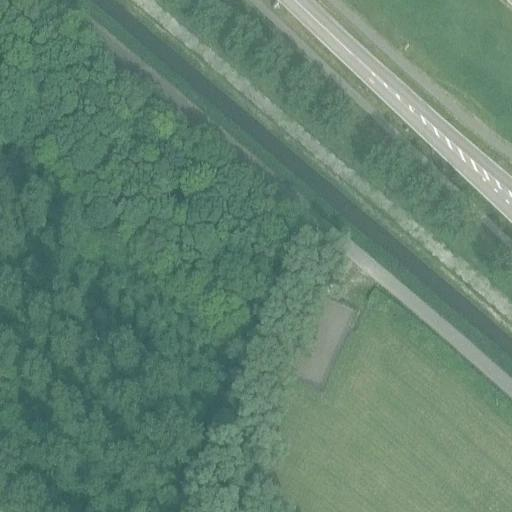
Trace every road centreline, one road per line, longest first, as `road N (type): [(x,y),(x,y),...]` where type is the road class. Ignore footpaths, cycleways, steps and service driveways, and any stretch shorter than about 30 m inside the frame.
road 1 (track): [(320,224),(196,511)]
road 2 (secondary): [(511,200),(294,0)]
